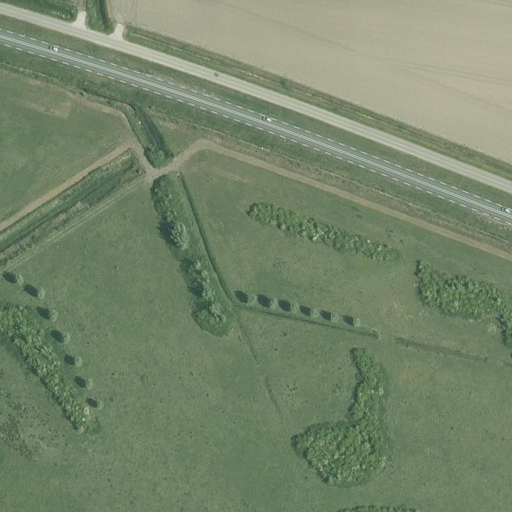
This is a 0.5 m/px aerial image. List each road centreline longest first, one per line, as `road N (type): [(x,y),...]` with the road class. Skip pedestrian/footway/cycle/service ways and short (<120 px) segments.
road 1 (primary): [(0,36),(295,134),(511,218)]
road 2 (unclassified): [(0,10),(279,101),(511,190)]
